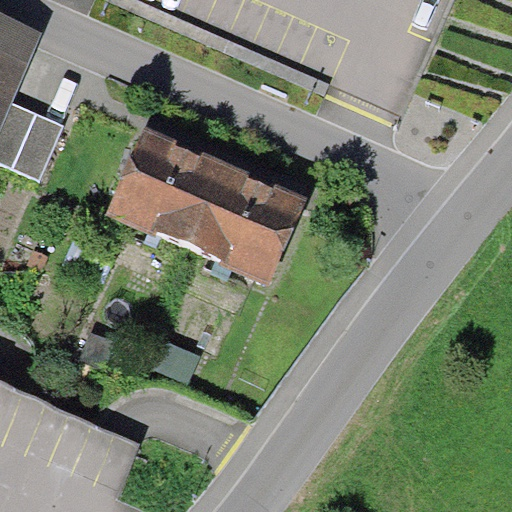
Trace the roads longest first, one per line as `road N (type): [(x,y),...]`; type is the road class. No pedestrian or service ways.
road 1 (residential): [(467,221),(359,157),(0,3)]
road 2 (residential): [(467,221),(250,511)]
